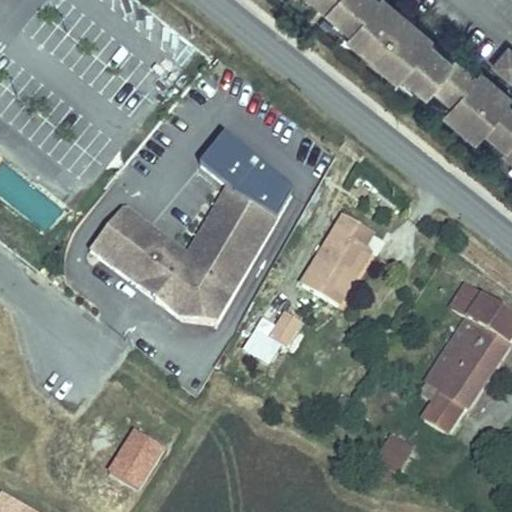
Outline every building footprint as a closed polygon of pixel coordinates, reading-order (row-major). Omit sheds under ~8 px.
[(420,47),(372,8),(376,3),(378,0),(333,0),(330,5),(341,14),(337,18),(365,41),(361,46),(384,66),(388,60),(416,83),(420,79),(431,88),(453,61),(426,39),(424,43),(420,47)] [(414,25),(395,9),(390,15),(376,3),(372,8),(420,47),(424,43),(409,30),(414,25)] [(511,81),(511,52),(510,51),(496,68),(511,81)] [(500,111),(471,87),(476,80),(453,61),(431,88),(453,106),(450,110),(481,135),(484,132),(506,150),(511,143),(511,109),(505,104),(500,111)] [(500,100),(504,94),(486,79),(481,85),(476,80),(471,87),(500,111),(505,104),(500,100)] [(481,135),(450,110),(444,117),(475,143),(481,135)] [(304,130),(288,145),(312,172),(303,180),(309,187),(335,164),(304,130)] [(186,252),(122,209),(86,258),(178,322),(219,329),(296,196),(294,187),(227,131),(198,169),(222,190),(186,252)] [(344,216),(297,286),(332,310),(367,259),(358,252),(371,233),(344,216)] [(511,334),(511,313),(464,283),(448,305),(459,312),(469,318),(415,399),(431,409),(421,422),(444,437),(511,334)] [(284,312),(269,334),(284,344),(300,322),(284,312)] [(377,466),(402,482),(422,453),(396,437),(377,466)]
